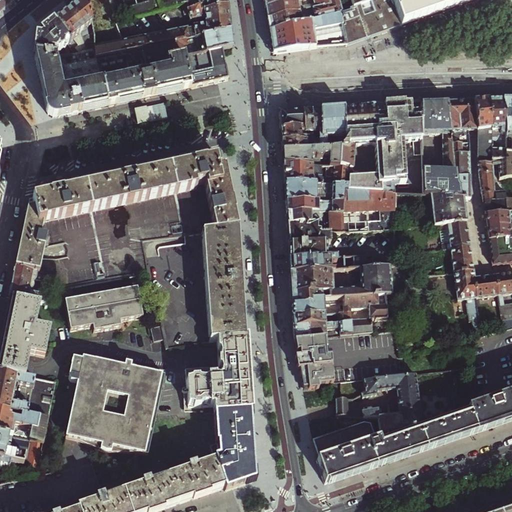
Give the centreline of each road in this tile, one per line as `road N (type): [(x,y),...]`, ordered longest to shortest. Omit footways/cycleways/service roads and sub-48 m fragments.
road 1 (tertiary): [(301,511),(274,348),(262,138)]
road 2 (residential): [(262,138),(14,190)]
road 3 (tertiary): [(258,90),(511,81)]
road 4 (tertiary): [(335,511),(511,451)]
